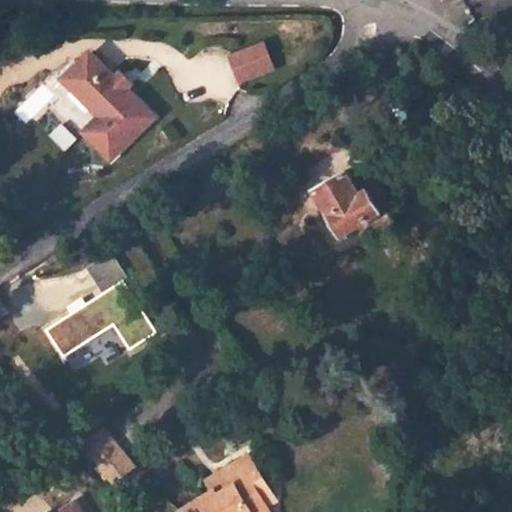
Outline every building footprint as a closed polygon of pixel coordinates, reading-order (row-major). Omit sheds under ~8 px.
[(234,84),(273,73),(265,43),(226,53),(234,84)] [(155,118),(93,53),(67,78),(128,144),(155,118)] [(316,192),(342,236),(382,213),(369,190),(361,194),(348,172),(316,192)] [(101,291),(125,276),(110,252),(85,267),(101,291)] [(220,288),(243,274),(234,260),(211,273),(220,288)] [(123,281),(45,330),(64,357),(113,325),(129,349),(156,331),(123,281)] [(96,378),(70,394),(79,408),(104,392),(96,378)] [(104,392),(79,408),(96,436),(122,420),(104,392)] [(112,484),(134,467),(109,435),(87,452),(112,484)] [(270,511),(268,508),(260,495),(270,489),(251,457),(218,476),(227,491),(217,497),(214,492),(182,511),(270,511)] [(227,491),(218,476),(208,482),(214,492),(217,497),(227,491)] [(270,489),(260,495),(268,508),(278,502),(270,489)] [(78,511),(69,499),(50,511),(78,511)]
